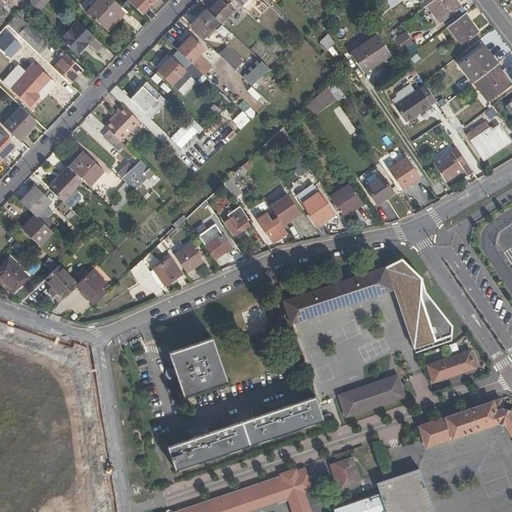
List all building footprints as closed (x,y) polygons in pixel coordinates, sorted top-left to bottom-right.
[(6,12),(15,9),(11,0),(5,0),(2,1),(6,12)] [(38,12),(49,0),(30,0),(28,3),(38,12)] [(110,5),(115,0),(114,0),(95,0),(86,10),(105,28),(118,13),(110,5)] [(118,13),(123,8),(115,0),(110,5),(118,13)] [(132,0),(130,3),(141,12),(152,0),(132,0)] [(223,0),(219,0),(209,11),(220,21),(221,23),(234,10),(223,0)] [(460,7),(454,0),(432,0),(427,5),(440,23),(460,7)] [(188,25),(198,13),(191,7),(181,19),(188,25)] [(123,8),(118,13),(105,28),(109,31),(127,12),(123,8)] [(207,12),(205,11),(192,25),(204,37),(218,23),(207,12)] [(209,11),(207,12),(218,23),(220,21),(209,11)] [(43,38),(16,14),(7,24),(33,49),(43,38)] [(477,31),(464,15),(449,26),(462,43),(477,31)] [(77,21),(59,40),(75,55),(93,36),(77,21)] [(405,32),(395,39),(402,51),(414,42),(405,32)] [(7,33),(0,41),(0,47),(10,56),(21,45),(7,33)] [(374,60),(387,51),(376,34),(350,53),(362,71),(376,62),(374,60)] [(323,53),(334,43),(327,35),(316,46),(323,53)] [(191,36),(177,50),(192,64),(204,75),(210,70),(197,58),(205,50),(191,36)] [(227,46),(219,54),(235,70),(239,66),(243,62),(227,46)] [(50,66),(57,60),(46,47),(39,53),(50,66)] [(460,64),(473,82),(496,65),(482,47),(460,64)] [(185,71),(192,64),(177,50),(157,70),(172,84),(185,71)] [(389,53),(387,51),(374,60),(376,62),(389,53)] [(65,54),(53,67),(63,77),(70,83),(83,70),(65,54)] [(247,74),(243,78),(251,86),(269,69),(261,61),(247,74)] [(10,87),(29,105),(38,95),(36,92),(50,78),(33,62),(25,70),(26,71),(10,87)] [(501,71),(496,65),(473,82),(488,101),(511,82),(511,80),(503,69),(501,71)] [(235,70),(243,78),(247,74),(239,66),(235,70)] [(172,84),(177,89),(190,76),(185,71),(172,84)] [(166,101),(146,82),(130,99),(150,118),(166,101)] [(436,104),(424,85),(414,91),(410,85),(389,98),(408,129),(417,123),(413,117),(436,104)] [(310,115),(318,108),(312,100),(305,107),(310,115)] [(463,128),(445,103),(440,107),(457,132),(463,128)] [(20,106),(2,125),(4,127),(18,140),(36,121),(20,106)] [(192,119),(186,125),(197,136),(203,129),(192,119)] [(492,130),(486,121),(467,134),(483,159),(494,151),(495,152),(510,142),(499,125),(492,130)] [(0,130),(4,127),(2,125),(0,123),(0,159),(1,160),(15,145),(0,130)] [(104,136),(119,150),(124,145),(109,130),(104,136)] [(167,140),(164,144),(176,156),(182,150),(179,148),(178,149),(167,140)] [(301,172),(309,166),(297,147),(291,151),(295,158),(292,160),(301,172)] [(461,167),(466,162),(456,147),(434,163),(446,181),(463,170),(461,167)] [(71,170),(86,155),(82,152),(68,167),(71,170)] [(102,171),(86,155),(71,170),(82,180),(84,182),(88,186),(102,171)] [(136,156),(128,164),(132,168),(140,160),(136,156)] [(419,178),(405,158),(390,169),(403,189),(419,178)] [(152,173),(140,160),(132,168),(128,164),(118,174),(134,190),(135,190),(140,185),(152,173)] [(234,183),(246,172),(242,166),(229,178),(234,183)] [(80,183),(82,180),(71,170),(68,167),(59,176),(60,177),(49,189),(63,203),(76,190),(74,189),(80,183)] [(394,193),(383,177),(367,188),(377,204),(394,193)] [(349,184),(330,197),(343,217),(363,203),(349,184)] [(35,186),(20,201),(35,215),(36,217),(51,201),(35,186)] [(119,197),(110,207),(116,212),(129,198),(118,189),(114,193),(119,197)] [(311,214),(307,217),(321,237),(328,236),(321,226),(328,221),(326,219),(334,214),(319,193),(303,203),(311,214)] [(289,219),(292,217),(299,212),(287,194),(270,206),(278,218),(283,226),(290,221),(289,219)] [(247,223),(249,221),(240,207),(227,215),(229,218),(225,221),(235,235),(249,226),(247,223)] [(39,245),(52,232),(36,217),(35,215),(22,229),(39,245)] [(273,242),(288,232),(283,226),(278,218),(272,222),(269,217),(260,224),(273,242)] [(231,248),(221,234),(206,245),(216,259),(231,248)] [(78,239),(69,247),(74,252),(87,240),(85,237),(80,241),(78,239)] [(256,243),(262,252),(269,249),(262,239),(256,243)] [(18,243),(13,246),(19,257),(24,254),(18,243)] [(191,244),(175,255),(187,273),(204,262),(191,244)] [(170,258),(149,272),(150,273),(160,287),(164,284),(165,285),(181,274),(170,258)] [(28,277),(9,259),(0,267),(0,278),(14,291),(28,277)] [(397,259),(384,267),(393,289),(413,347),(449,334),(449,326),(422,292),(418,277),(397,259)] [(141,279),(150,273),(149,272),(141,260),(133,268),(141,279)] [(77,284),(60,265),(52,273),(43,280),(61,299),(75,286),(77,284)] [(384,267),(282,301),(287,314),(290,323),(393,289),(384,267)] [(75,286),(93,305),(111,288),(93,269),(77,284),(75,286)] [(281,326),(290,323),(287,314),(277,317),(281,326)] [(226,381),(211,339),(169,354),(184,395),(226,381)] [(476,368),(469,351),(427,365),(429,371),(433,383),(476,368)] [(405,397),(398,375),(338,396),(345,418),(405,397)] [(182,438),(183,442),(168,447),(175,470),(322,420),(314,397),(299,403),(298,398),(292,400),(293,405),(263,415),(261,410),(255,413),(256,417),(226,428),(224,423),(218,425),(220,430),(189,440),(188,436),(182,438)] [(503,409),(500,399),(419,427),(423,438),(426,446),(498,423),(504,425),(511,436),(511,409),(509,411),(506,410),(503,409)] [(389,409),(390,416),(404,415),(403,407),(389,409)] [(335,472),(337,477),(356,469),(352,458),(330,466),(332,473),(335,472)] [(245,511),(287,498),(311,488),(304,469),(297,471),(296,468),(279,474),(280,478),(177,511),(245,511)] [(360,482),(356,469),(337,477),(339,481),(335,482),(338,489),(360,482)] [(433,511),(419,469),(394,478),(405,510),(405,511),(433,511)] [(385,511),(387,511),(386,511),(399,511),(405,510),(394,478),(377,483),(382,498),(378,499),(377,496),(334,511),(310,511),(304,492),(311,489),(311,488),(287,498),(291,511),(385,511)]
